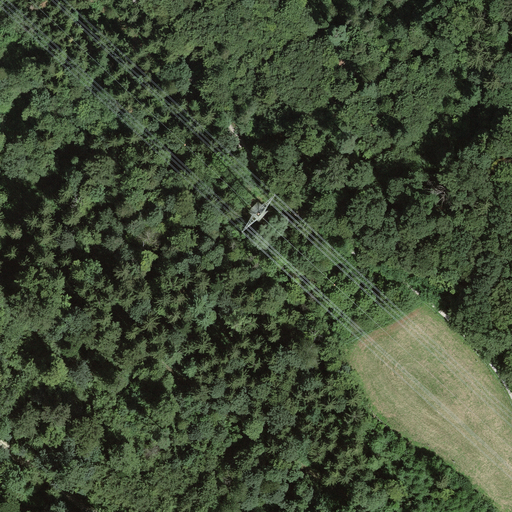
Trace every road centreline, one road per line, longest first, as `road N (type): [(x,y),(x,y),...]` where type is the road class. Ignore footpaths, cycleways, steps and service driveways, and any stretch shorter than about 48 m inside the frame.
road 1 (track): [(511,398),(498,369),(436,303),(293,209),(133,0)]
road 2 (track): [(0,252),(364,511)]
